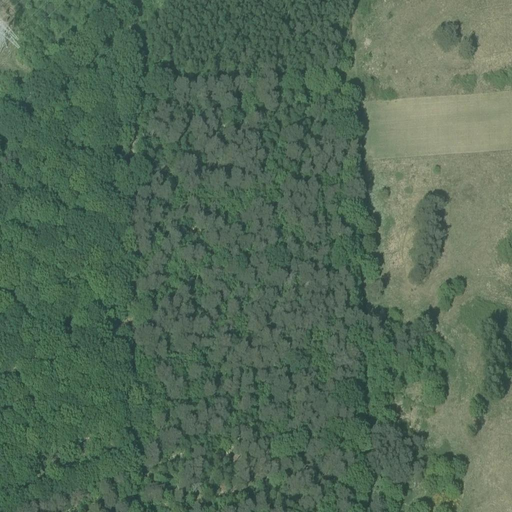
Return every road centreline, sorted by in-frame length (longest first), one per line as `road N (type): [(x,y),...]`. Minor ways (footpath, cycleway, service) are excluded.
road 1 (track): [(363,511),(354,67)]
road 2 (track): [(129,194),(138,511)]
road 3 (unclassified): [(0,127),(127,0)]
